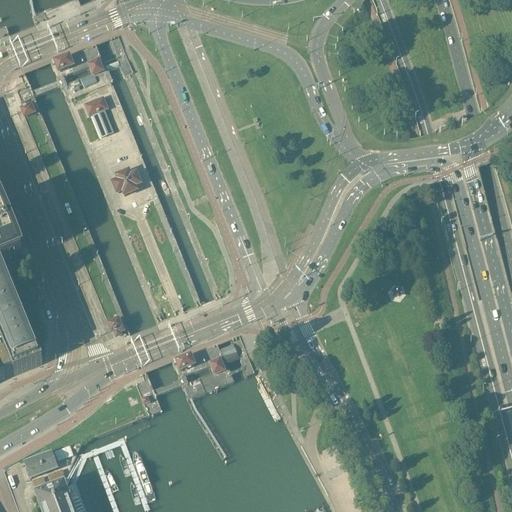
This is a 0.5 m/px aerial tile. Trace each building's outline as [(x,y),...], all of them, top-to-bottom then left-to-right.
[(57,67),(60,74),(73,68),(69,59),(59,63),(60,65),(57,67)] [(89,65),(89,66),(89,68),(92,75),(94,76),(102,73),(102,71),(99,62),(97,62),(89,65)] [(37,115),(32,104),(30,105),(28,101),(21,104),(23,108),(20,109),(25,120),(37,115)] [(107,111),(102,101),(85,108),(89,119),(91,118),(93,122),(106,117),(105,112),(107,111)] [(122,194),(124,198),(136,193),(134,189),(138,187),(139,184),(137,177),(134,176),(130,178),(128,173),(116,178),(118,183),(114,185),(113,187),(116,194),(119,195),(122,194)] [(18,252),(20,251),(6,216),(4,217),(0,208),(0,343),(2,349),(0,349),(0,382),(4,380),(3,379),(13,375),(14,378),(42,366),(4,270),(22,263),(18,252)] [(393,286),(387,293),(390,302),(399,304),(405,297),(402,288),(393,286)] [(121,329),(118,321),(110,324),(111,325),(108,326),(111,333),(114,332),(115,336),(116,337),(117,337),(118,337),(119,336),(119,335),(119,334),(123,332),(122,329),(121,329)] [(194,367),(190,357),(177,362),(181,372),(194,367)] [(215,375),(222,372),(223,370),(220,362),(218,360),(210,363),(210,366),(213,374),(215,375)] [(51,455),(25,465),(30,480),(41,476),(42,477),(46,476),(46,475),(57,471),(51,455)] [(71,511),(63,487),(36,497),(41,511),(71,511)]
